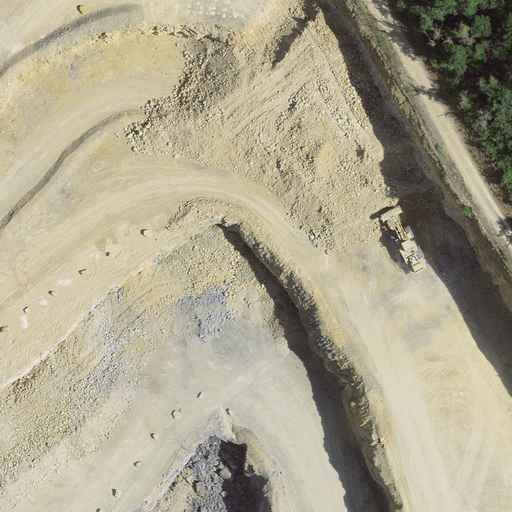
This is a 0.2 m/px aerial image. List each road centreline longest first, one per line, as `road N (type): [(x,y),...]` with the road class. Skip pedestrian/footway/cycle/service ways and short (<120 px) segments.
road 1 (track): [(213,193),(320,257),(511,485)]
road 2 (track): [(370,0),(511,237)]
